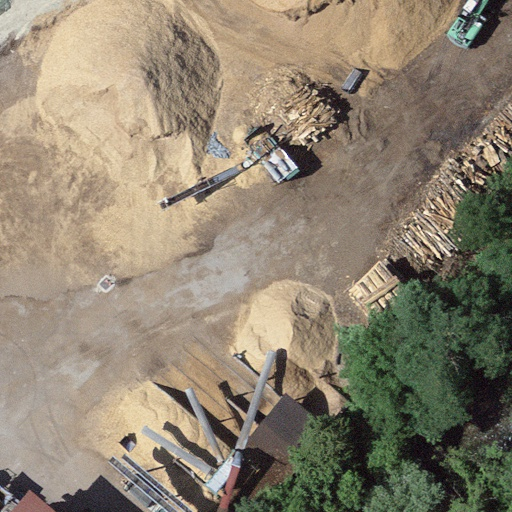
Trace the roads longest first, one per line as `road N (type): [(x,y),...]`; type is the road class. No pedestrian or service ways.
road 1 (track): [(0,407),(275,244),(350,174),(459,93),(511,22)]
road 2 (track): [(37,385),(7,225),(6,164),(17,78),(35,43),(65,18)]
